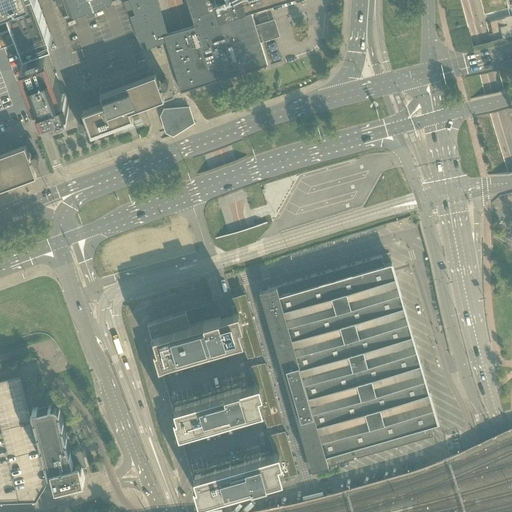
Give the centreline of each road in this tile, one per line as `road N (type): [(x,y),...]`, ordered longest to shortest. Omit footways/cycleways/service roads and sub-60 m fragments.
road 1 (tertiary): [(397,128),(508,511)]
road 2 (tertiary): [(511,466),(475,338),(439,116)]
road 3 (secondary): [(74,236),(397,128)]
road 4 (secondary): [(330,95),(83,182)]
road 5 (residential): [(161,474),(74,236)]
road 6 (tertiary): [(58,242),(134,449)]
road 7 (residential): [(46,0),(84,106),(40,123)]
